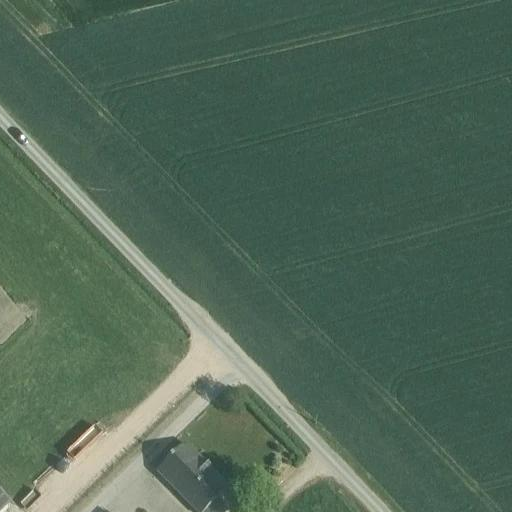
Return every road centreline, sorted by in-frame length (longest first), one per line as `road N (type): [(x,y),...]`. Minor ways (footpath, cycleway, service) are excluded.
road 1 (residential): [(379,511),(0,116)]
road 2 (unknown): [(238,364),(94,511)]
